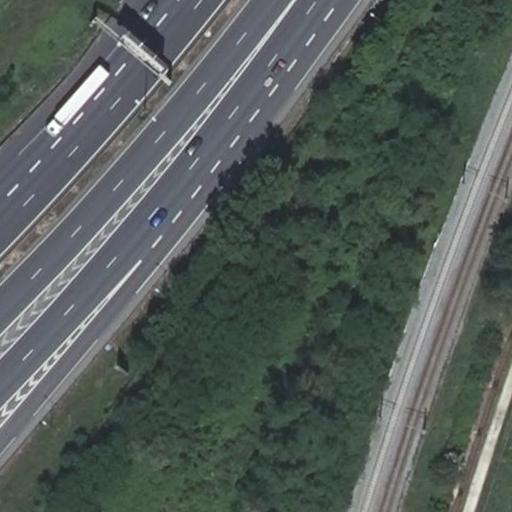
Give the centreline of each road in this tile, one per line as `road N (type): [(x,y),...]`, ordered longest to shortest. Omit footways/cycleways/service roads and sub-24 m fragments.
road 1 (motorway): [(0,441),(242,147),(348,0)]
road 2 (motorway): [(0,382),(218,134),(316,0)]
road 3 (motorway): [(0,310),(184,108),(270,0)]
road 4 (motorway): [(191,0),(0,216)]
